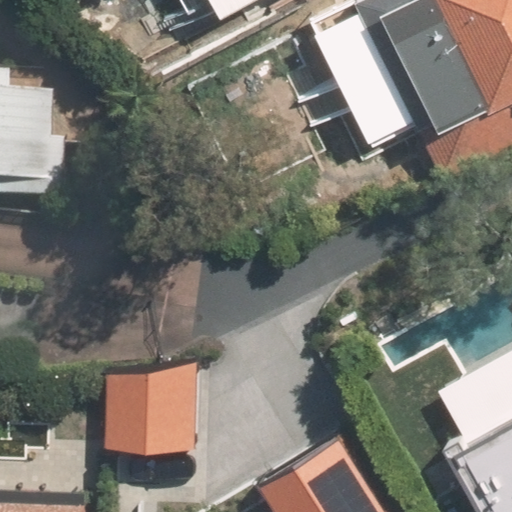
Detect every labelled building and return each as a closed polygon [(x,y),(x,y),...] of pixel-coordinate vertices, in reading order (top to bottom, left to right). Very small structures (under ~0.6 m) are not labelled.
[(202,0),(210,15),(237,0),(202,0)] [(420,82),(461,163),(511,136),(511,0),(360,0),(342,10),(388,99),(420,82)] [(8,76),(0,75),(0,200),(51,202),(55,100),(7,99),(8,76)] [(511,511),(511,419),(454,450),(486,511),(511,511)] [(0,511),(92,511),(93,491),(0,487),(0,511)]
